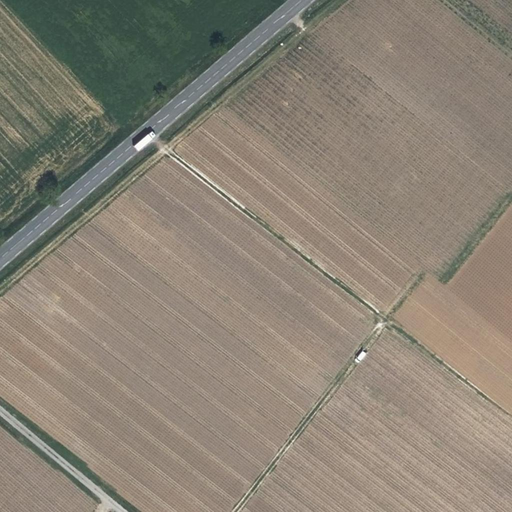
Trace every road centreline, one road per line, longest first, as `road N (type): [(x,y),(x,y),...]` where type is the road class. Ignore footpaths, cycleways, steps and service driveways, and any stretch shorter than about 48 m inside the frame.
road 1 (primary): [(0,256),(305,0)]
road 2 (track): [(0,408),(120,511)]
